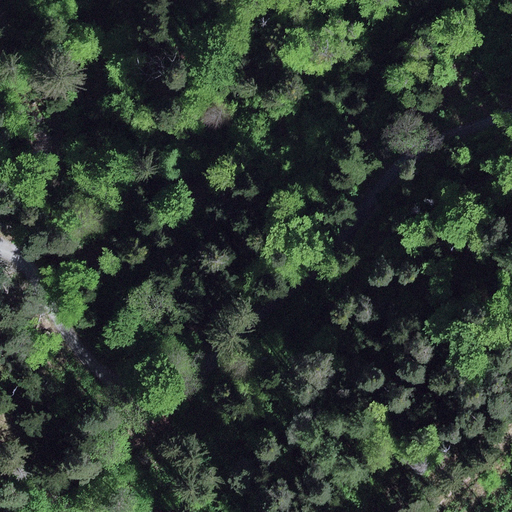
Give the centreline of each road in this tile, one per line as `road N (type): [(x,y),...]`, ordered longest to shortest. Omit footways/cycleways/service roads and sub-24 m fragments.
road 1 (track): [(511,114),(408,157),(300,285),(174,392),(128,387),(95,363),(32,271),(0,247)]
road 2 (track): [(38,511),(190,386)]
